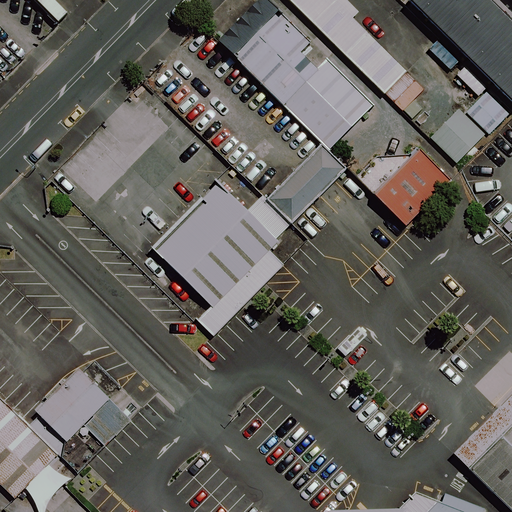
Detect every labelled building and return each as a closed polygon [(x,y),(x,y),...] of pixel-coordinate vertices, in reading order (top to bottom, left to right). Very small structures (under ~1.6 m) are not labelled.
[(285,0),(404,113),(426,90),(353,20),(359,14),(343,0),(338,0),(335,4),(330,0),(285,0)] [(413,0),(412,1),(511,100),(511,16),(495,0),(413,0)] [(271,15),(223,65),(317,155),(365,106),(271,15)] [(458,63),(437,42),(425,55),(446,76),(458,63)] [(470,68),(457,80),(475,99),(488,87),(470,68)] [(511,115),(489,93),(468,114),(490,136),(511,115)] [(459,111),(431,139),(457,165),(485,137),(459,111)] [(423,147),(415,156),(380,158),(360,177),(411,227),(455,179),(423,147)] [(332,171),(309,149),(257,204),(279,225),(332,171)] [(201,192),(140,258),(196,310),(184,323),(202,339),(268,268),(254,256),(262,248),(201,192)] [(78,361),(15,425),(47,458),(65,474),(128,411),(78,361)] [(0,410),(0,495),(5,500),(47,458),(15,425),(0,410)] [(511,425),(470,467),(511,509),(511,425)]
